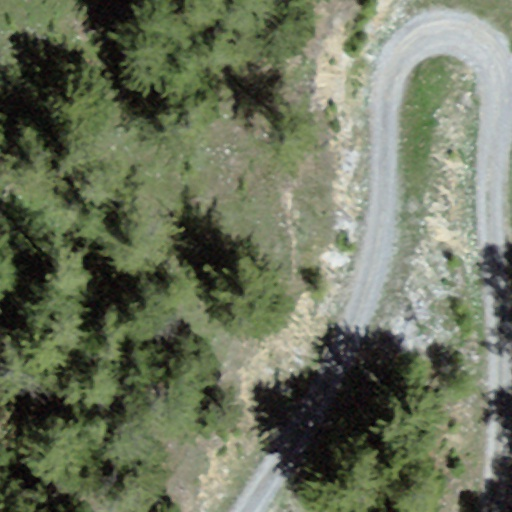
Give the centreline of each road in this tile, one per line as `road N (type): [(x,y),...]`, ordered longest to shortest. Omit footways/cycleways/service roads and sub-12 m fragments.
road 1 (track): [(84,511),(126,392),(304,293),(366,0)]
road 2 (track): [(482,0),(476,511)]
